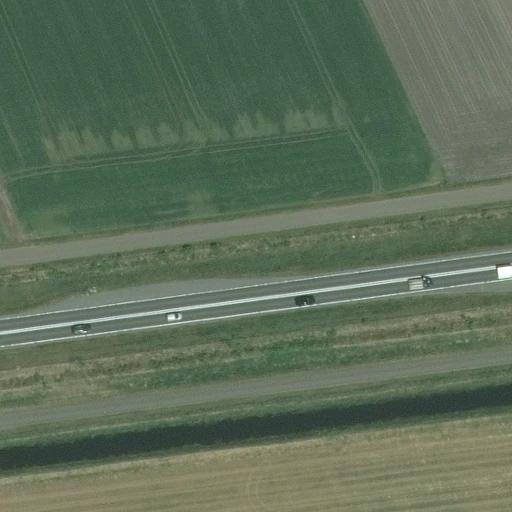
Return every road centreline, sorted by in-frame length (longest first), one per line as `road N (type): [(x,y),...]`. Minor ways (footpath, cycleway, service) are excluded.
road 1 (unclassified): [(511,189),(0,257)]
road 2 (trunk): [(0,334),(511,268)]
road 3 (unclassified): [(511,355),(0,420)]
